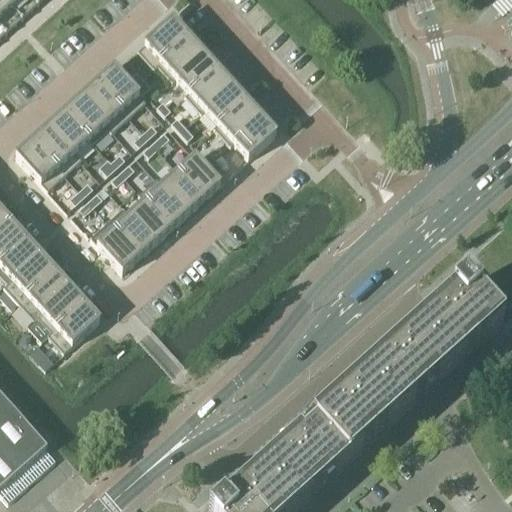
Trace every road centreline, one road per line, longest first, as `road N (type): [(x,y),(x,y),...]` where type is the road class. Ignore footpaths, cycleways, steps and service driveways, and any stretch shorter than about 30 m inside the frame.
road 1 (tertiary): [(149,468),(254,405),(511,157)]
road 2 (residential): [(324,126),(123,305),(108,298),(0,176)]
road 3 (tertiary): [(419,191),(149,468)]
road 4 (residential): [(0,145),(154,0)]
road 5 (residential): [(324,126),(212,0)]
road 6 (tertiary): [(511,108),(419,191)]
road 7 (residential): [(498,511),(430,411)]
